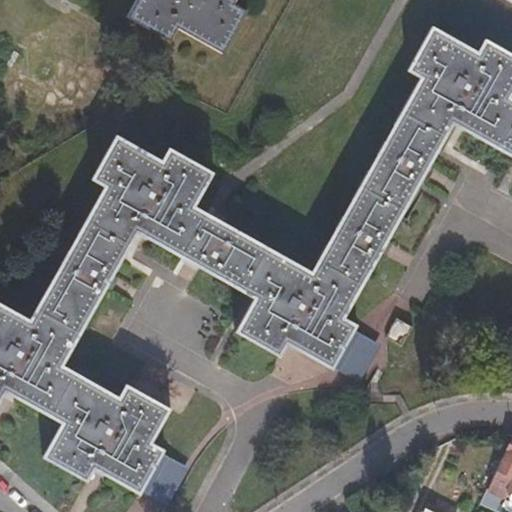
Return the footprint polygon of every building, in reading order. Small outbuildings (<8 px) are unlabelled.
[(144,0),(131,24),(175,48),(182,36),(227,62),(253,16),(242,9),(247,0),(144,0)] [(481,60),(438,37),(414,79),(426,86),(318,282),(200,215),(218,181),(175,157),(168,169),(123,144),(98,188),(111,196),(37,329),(0,309),(0,408),(5,411),(12,399),(70,431),(51,463),(96,488),(103,476),(146,500),(170,460),(151,450),(168,420),(124,396),(117,408),(60,376),(134,243),(252,308),(234,340),(277,365),(285,352),(330,377),(354,333),(343,326),(450,133),(511,167),(511,60),(488,47),(481,60)] [(412,337),(395,328),(384,347),(400,356),(412,337)] [(511,443),(509,443),(485,495),(503,503),(507,496),(511,498),(511,443)] [(494,499),(485,495),(479,507),(489,511),(494,499)]
